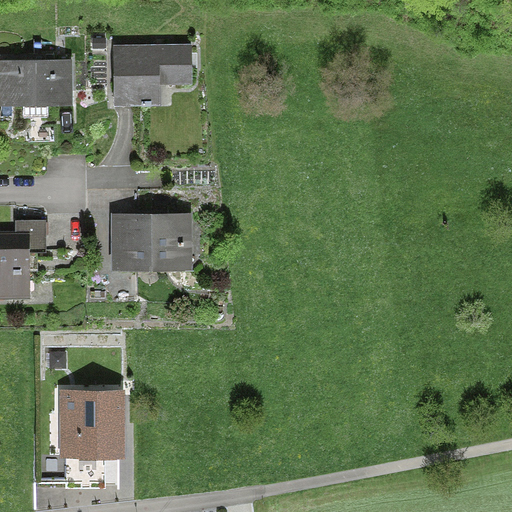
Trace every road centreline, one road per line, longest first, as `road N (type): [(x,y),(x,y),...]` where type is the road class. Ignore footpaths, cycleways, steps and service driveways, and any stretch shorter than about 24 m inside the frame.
road 1 (unclassified): [(243,494),(511,443)]
road 2 (residential): [(0,186),(163,176)]
road 3 (residential): [(108,511),(243,494)]
